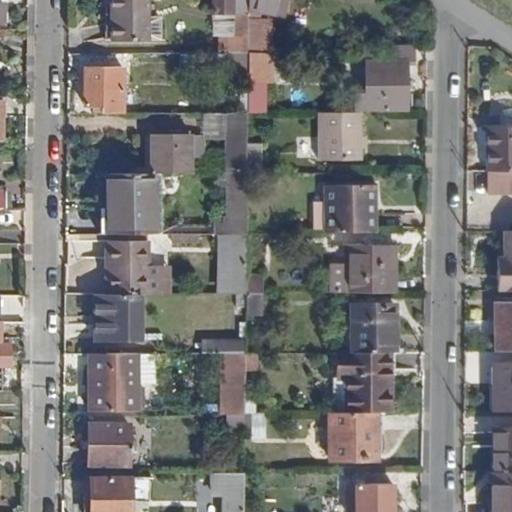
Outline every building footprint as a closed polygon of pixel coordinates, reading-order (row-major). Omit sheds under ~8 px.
[(163,18),(150,18),(149,0),(109,0),(111,42),(150,41),(150,39),(163,39),(163,18)] [(213,0),(213,13),(243,13),(243,0),(213,0)] [(259,11),(280,15),(282,0),(248,0),(249,9),(259,11)] [(249,21),(259,21),(259,11),(249,9),(249,21)] [(249,52),(269,52),(269,21),(259,21),(249,21),(249,23),(249,52)] [(228,52),(249,52),(249,23),(235,23),(235,35),(219,36),(219,52),(228,52)] [(248,82),(268,82),(269,52),(249,52),(248,60),(248,82)] [(354,110),(406,110),(407,61),(364,60),(365,95),(355,95),(354,110)] [(101,111),(123,111),(124,69),(85,68),(85,105),(101,105),(101,111)] [(486,171),(511,169),(511,106),(502,110),(502,125),(484,125),(486,171)] [(198,129),(226,129),(226,113),(198,114),(198,129)] [(247,173),(247,157),(248,113),(226,113),(226,129),(226,174),(247,173)] [(318,160),(362,160),(362,113),(318,113),(318,160)] [(189,157),(203,157),(203,137),(189,137),(189,131),(146,131),(145,174),(153,174),(189,174),(189,157)] [(247,173),(262,173),(262,157),(247,157),(247,173)] [(511,171),(486,171),(486,194),(511,194),(511,171)] [(222,234),(247,234),(247,173),(226,174),(226,223),(215,223),(215,234),(222,234)] [(108,235),(153,235),(153,174),(145,174),(108,175),(108,210),(108,235)] [(324,233),(376,233),(376,184),(324,185),(324,233)] [(100,235),(108,235),(108,210),(100,210),(100,235)] [(213,244),(212,230),(173,234),(174,249),(213,244)] [(495,291),(511,290),(511,231),(504,232),(504,261),(496,261),(495,291)] [(246,281),(247,274),(247,234),(222,234),(221,248),(226,248),(226,293),(246,293),(246,281)] [(109,261),(154,261),(154,245),(119,246),(119,241),(109,241),(109,261)] [(329,293),(397,292),(396,245),(343,245),(343,268),(330,268),(329,293)] [(142,293),(155,293),(154,261),(109,261),(110,293),(142,293)] [(246,293),(263,293),(263,281),(246,281),(246,293)] [(97,339),(142,338),(142,293),(110,293),(97,293),(97,339)] [(246,306),(263,306),(263,293),(246,293),(246,306)] [(495,352),(511,351),(511,302),(494,302),(495,352)] [(390,353),(396,353),(395,303),(351,303),(351,353),(390,353)] [(9,344),(0,343),(0,342),(0,323),(0,322),(0,391),(4,391),(3,367),(8,367),(9,344)] [(222,353),(233,353),(233,342),(202,342),(201,353),(222,353)] [(233,353),(246,353),(246,342),(233,342),(233,353)] [(145,384),(156,384),(156,352),(145,353),(145,384)] [(221,414),(245,414),(245,371),(246,353),(233,353),(222,353),(221,414)] [(245,371),(256,371),(257,353),(246,353),(245,371)] [(377,412),(391,412),(390,353),(351,353),(338,353),(338,379),(346,379),(346,412),(377,412)] [(137,354),(89,354),(89,410),(137,410),(137,354)] [(511,410),(511,362),(492,363),(493,411),(511,410)] [(329,461),(377,460),(377,412),(346,412),(328,413),(329,461)] [(252,440),(265,440),(265,416),(253,416),(252,440)] [(88,465),(129,466),(130,451),(138,451),(138,441),(129,441),(129,424),(89,423),(88,465)] [(493,472),(511,471),(511,429),(493,429),(493,472)] [(491,511),(511,511),(511,471),(493,472),(492,472),(491,511)] [(224,511),(242,511),(244,473),(214,474),(214,495),(225,495),(224,511)] [(89,511),(130,511),(131,477),(90,477),(89,511)] [(393,511),(393,483),(357,482),(357,483),(357,497),(348,497),(348,511),(393,511)] [(348,497),(357,497),(357,483),(348,483),(348,497)]
